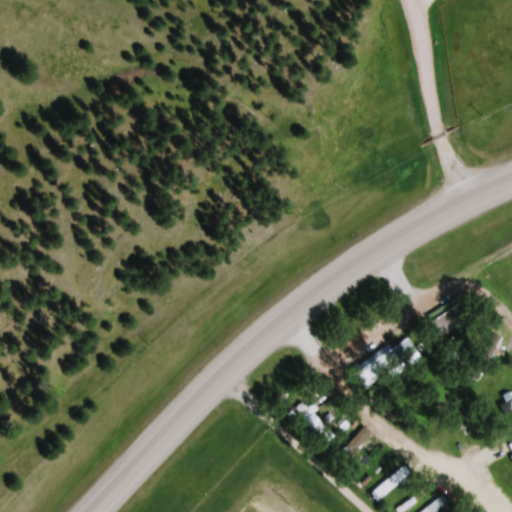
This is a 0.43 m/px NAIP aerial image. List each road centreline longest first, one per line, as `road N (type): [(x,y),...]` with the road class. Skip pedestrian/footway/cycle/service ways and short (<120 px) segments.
road 1 (primary): [(511,180),(380,249),(283,323),(97,511)]
road 2 (residential): [(495,511),(403,442),(283,323)]
road 3 (residential): [(511,312),(472,285),(408,295),(380,249)]
